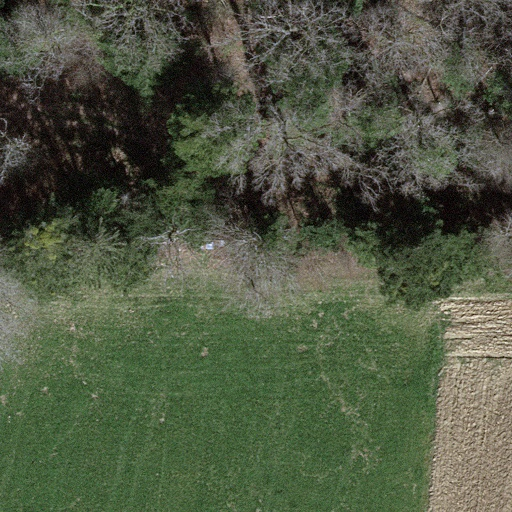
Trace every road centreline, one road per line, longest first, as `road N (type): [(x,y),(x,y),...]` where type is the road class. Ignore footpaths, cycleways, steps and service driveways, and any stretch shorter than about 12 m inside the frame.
road 1 (track): [(0,103),(361,173),(407,199)]
road 2 (track): [(511,286),(407,199)]
